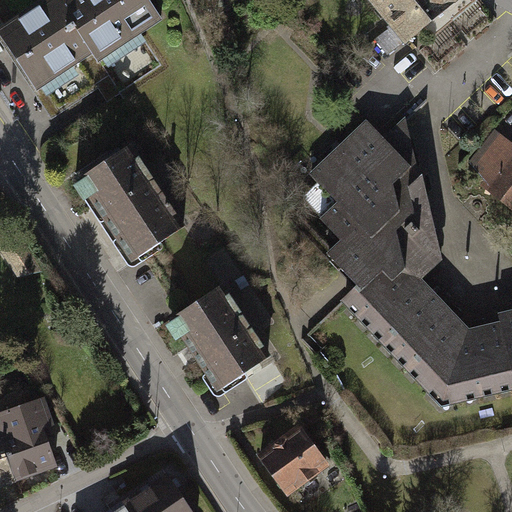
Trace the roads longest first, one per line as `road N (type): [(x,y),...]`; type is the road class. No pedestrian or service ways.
road 1 (secondary): [(189,427),(0,147)]
road 2 (residential): [(11,511),(189,427)]
